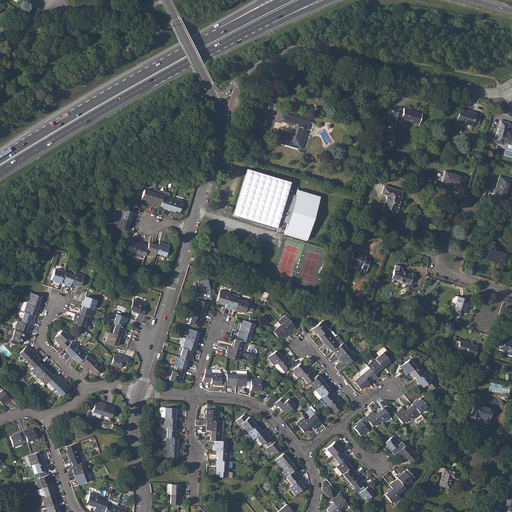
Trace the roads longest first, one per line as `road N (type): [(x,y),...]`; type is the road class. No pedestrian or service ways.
road 1 (motorway): [(0,171),(267,20)]
road 2 (tertiary): [(234,88),(256,63),(304,46),(475,91),(509,89)]
road 3 (motorway): [(215,34),(0,158)]
road 4 (tertiary): [(137,392),(189,228)]
road 5 (residential): [(454,274),(475,206),(458,200),(438,268)]
road 6 (residential): [(300,453),(253,405),(192,396)]
road 7 (tertiary): [(141,511),(137,392)]
